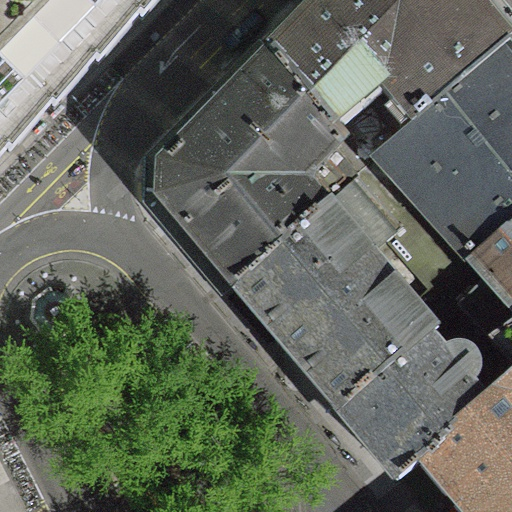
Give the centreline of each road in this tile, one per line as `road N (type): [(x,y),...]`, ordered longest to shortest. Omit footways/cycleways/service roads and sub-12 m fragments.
road 1 (residential): [(120,237),(319,467),(336,511)]
road 2 (residential): [(241,0),(119,123),(109,169),(120,237)]
road 3 (residential): [(78,511),(0,377)]
road 4 (residential): [(0,237),(79,222),(120,237)]
